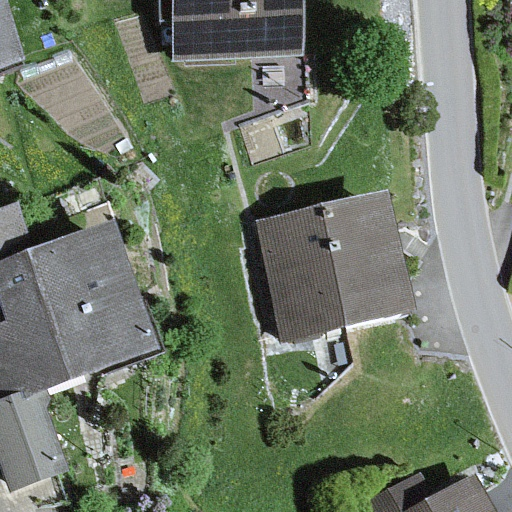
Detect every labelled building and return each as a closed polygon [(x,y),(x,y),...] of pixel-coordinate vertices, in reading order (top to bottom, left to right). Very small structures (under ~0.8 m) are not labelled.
[(297,0),(174,0),(177,62),(299,59),(297,0)] [(0,71),(20,64),(0,8),(0,71)] [(375,199),(256,223),(282,349),(401,325),(375,199)] [(0,269),(31,259),(13,209),(0,213),(0,269)] [(31,259),(0,269),(0,317),(3,325),(0,326),(0,478),(6,496),(67,475),(38,393),(148,355),(106,233),(31,259)] [(421,473),(354,508),(355,511),(484,511),(470,484),(436,501),(421,473)]
